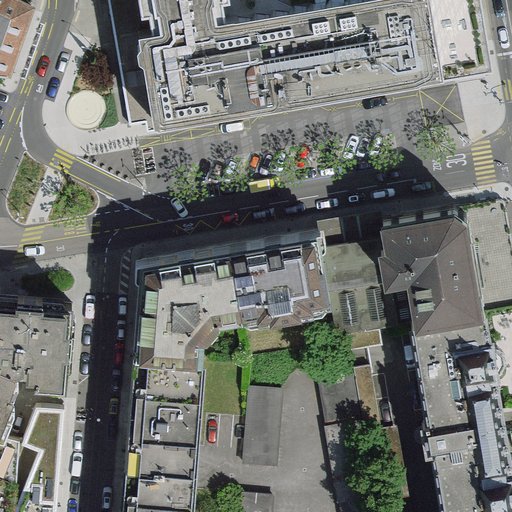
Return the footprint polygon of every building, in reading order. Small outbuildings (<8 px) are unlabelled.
[(0,0),(0,67),(9,69),(32,2),(27,0),(0,0)] [(111,0),(123,73),(132,124),(148,122),(377,82),(446,70),(433,0),(314,0),(227,15),(223,0),(111,0)] [(314,0),(433,0),(446,70),(483,64),(472,0),(223,0),(227,15),(314,0)] [(498,198),(456,205),(469,214),(485,309),(511,304),(511,231),(507,204),(503,199),(498,198)] [(413,283),(419,320),(485,309),(469,214),(456,205),(415,212),(385,217),(388,234),(390,246),(383,246),(387,272),(393,276),(416,272),(418,283),(413,283)] [(279,235),(231,244),(243,315),(260,312),(261,317),(314,308),(313,303),(332,299),(322,245),(319,229),(279,235)] [(390,246),(388,234),(353,240),(322,245),(332,299),(338,334),(348,333),(380,327),(412,321),(419,320),(413,283),(418,283),(416,272),(393,276),(387,272),(383,246),(390,246)] [(135,353),(202,358),(204,333),(210,333),(223,318),(243,315),(231,244),(182,252),(143,259),(135,353)] [(0,362),(16,369),(24,365),(25,354),(30,355),(28,373),(38,374),(38,383),(67,385),(74,303),(29,299),(0,296),(0,362)] [(434,445),(445,511),(511,511),(511,464),(504,420),(485,309),(419,320),(412,321),(430,420),(424,421),(428,445),(434,445)] [(380,327),(348,333),(351,349),(383,344),(380,327)] [(126,464),(194,466),(202,358),(135,353),(131,402),(126,464)] [(0,432),(6,434),(14,413),(7,411),(15,393),(10,392),(18,373),(16,369),(0,362),(0,432)] [(371,364),(355,366),(366,428),(381,425),(371,364)] [(353,373),(322,378),(329,420),(359,415),(353,373)] [(244,461),(276,464),(282,388),(251,385),(244,461)] [(66,403),(34,401),(21,437),(15,511),(58,511),(61,476),(66,403)] [(376,511),(359,415),(329,420),(345,511),(376,511)] [(411,511),(395,424),(369,429),(384,511),(411,511)] [(15,511),(21,437),(6,434),(0,449),(0,511),(15,511)] [(190,511),(193,473),(194,466),(126,464),(126,469),(122,511),(190,511)] [(243,492),(241,511),(272,511),(274,494),(243,492)]
